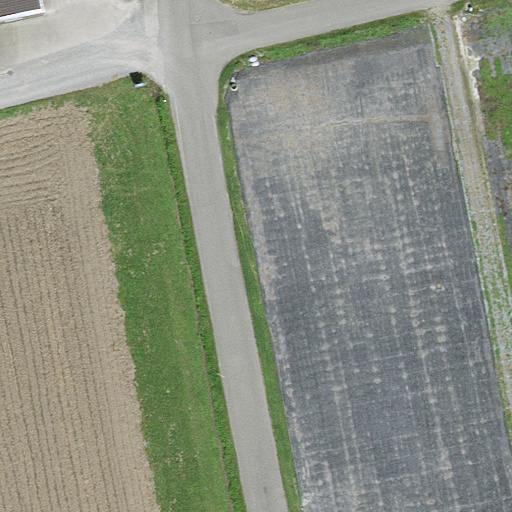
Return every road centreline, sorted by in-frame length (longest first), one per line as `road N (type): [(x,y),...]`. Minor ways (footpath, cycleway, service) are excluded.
road 1 (residential): [(182,0),(279,511)]
road 2 (track): [(0,87),(184,32)]
